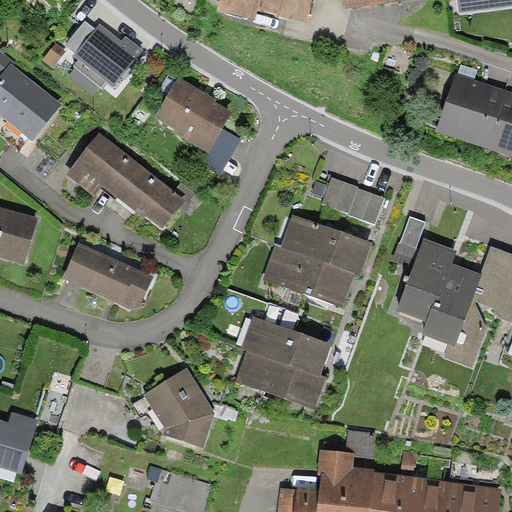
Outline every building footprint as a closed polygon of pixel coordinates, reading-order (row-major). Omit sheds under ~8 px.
[(259,13),(307,25),(313,0),(221,0),(218,14),(256,24),(259,13)] [(345,0),(346,8),(420,0),(345,0)] [(76,52),(96,28),(86,21),(67,45),(76,52)] [(115,87),(145,50),(126,35),(123,40),(100,23),(96,28),(76,52),(74,56),(79,60),(74,66),(101,88),(107,81),(115,87)] [(65,52),(55,44),(43,59),(53,67),(65,52)] [(33,141),(62,104),(42,87),(15,66),(17,63),(4,52),(0,57),(0,77),(1,79),(0,80),(0,113),(2,115),(0,117),(0,132),(21,150),(30,139),(33,141)] [(511,96),(485,87),(455,77),(437,133),(511,157),(511,96)] [(232,115),(215,106),(217,102),(179,79),(154,120),(174,132),(172,135),(204,154),(199,162),(220,175),(241,140),(223,129),(232,115)] [(100,131),(66,173),(95,196),(102,186),(106,189),(133,210),(145,219),(147,216),(162,229),(180,207),(191,215),(204,198),(182,180),(174,191),(100,131)] [(385,199),(332,179),(322,206),(375,226),(385,199)] [(13,212),(0,208),(0,257),(24,264),(37,219),(13,212)] [(352,276),(358,279),(369,247),(291,219),(280,251),(352,276)] [(427,227),(407,220),(397,250),(416,257),(421,243),(427,227)] [(114,258),(81,243),(65,280),(131,309),(141,306),(155,276),(114,258)] [(427,324),(447,268),(452,254),(421,243),(416,257),(396,313),(427,324)] [(352,276),(280,251),(273,249),(261,283),(339,310),(352,276)] [(511,258),(489,250),(479,279),(469,306),(490,313),(489,317),(511,325),(511,258)] [(447,268),(427,324),(422,338),(447,347),(442,360),(470,370),(489,317),(490,313),(469,306),(479,279),(447,268)] [(316,379),(328,348),(251,320),(239,351),(245,353),(316,379)] [(316,379),(245,353),(233,385),(310,413),(322,382),(316,379)] [(214,415),(188,369),(145,396),(166,429),(164,436),(203,450),(214,415)] [(9,422),(0,419),(0,466),(21,473),(37,420),(12,413),(9,422)] [(499,511),(502,491),(349,475),(351,460),(324,457),(320,496),(282,491),(279,511),(499,511)] [(204,511),(212,485),(160,470),(150,501),(186,511),(204,511)]
